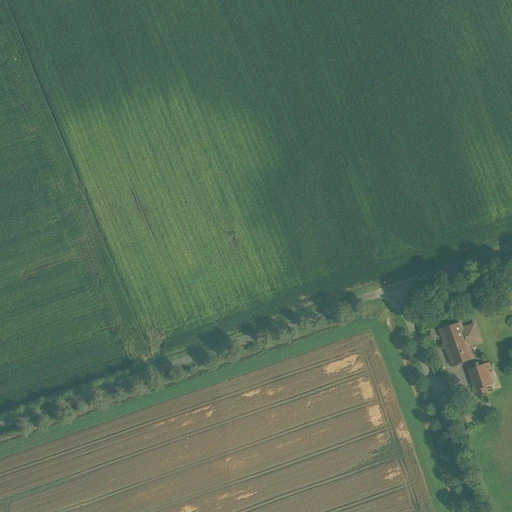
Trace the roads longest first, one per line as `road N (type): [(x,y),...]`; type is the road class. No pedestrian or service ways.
road 1 (unclassified): [(0,426),(399,288)]
road 2 (unclassified): [(399,288),(475,511)]
